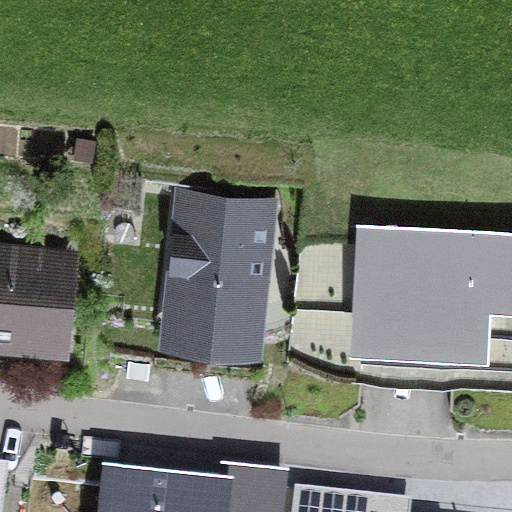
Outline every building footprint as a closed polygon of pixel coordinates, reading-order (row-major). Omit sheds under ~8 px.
[(182,198),(171,309),(227,315),(224,347),(253,350),(267,206),(182,198)] [(359,351),(511,359),(511,237),(366,229),(359,351)] [(0,334),(54,341),(63,260),(0,253),(0,334)] [(220,511),(222,493),(112,481),(108,511),(220,511)] [(409,511),(411,500),(295,487),(291,511),(409,511)]
